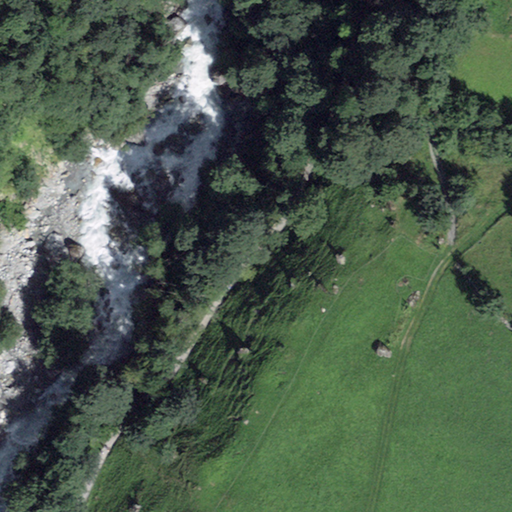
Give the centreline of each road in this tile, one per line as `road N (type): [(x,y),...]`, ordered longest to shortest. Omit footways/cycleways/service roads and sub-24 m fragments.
road 1 (track): [(382,0),(383,16),(341,79),(294,200),(176,370),(107,436),(71,511)]
road 2 (track): [(383,16),(449,212),(441,263),(404,344),(371,511)]
